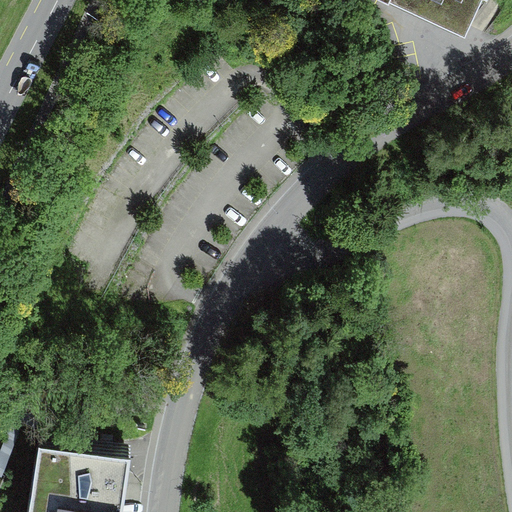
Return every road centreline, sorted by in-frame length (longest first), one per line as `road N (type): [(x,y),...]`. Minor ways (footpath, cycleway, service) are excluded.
road 1 (unclassified): [(511,53),(346,162),(248,258),(194,353),(157,511)]
road 2 (track): [(248,258),(288,267),(422,220),(467,213),(502,229),(511,250)]
road 3 (track): [(511,303),(511,436)]
road 4 (primary): [(59,0),(0,116)]
